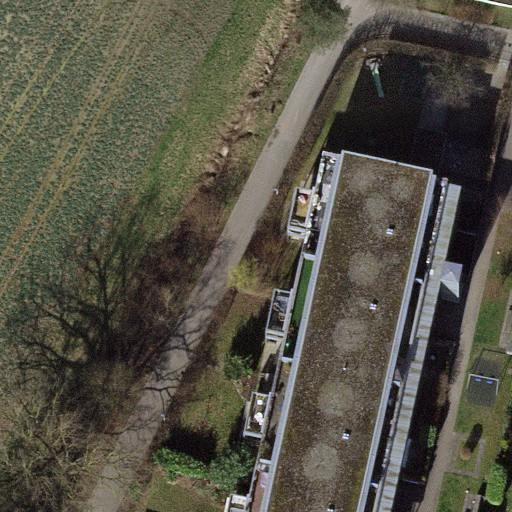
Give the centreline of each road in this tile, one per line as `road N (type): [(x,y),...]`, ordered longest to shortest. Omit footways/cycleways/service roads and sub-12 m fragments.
road 1 (track): [(348,9),(101,511)]
road 2 (track): [(511,46),(348,9)]
